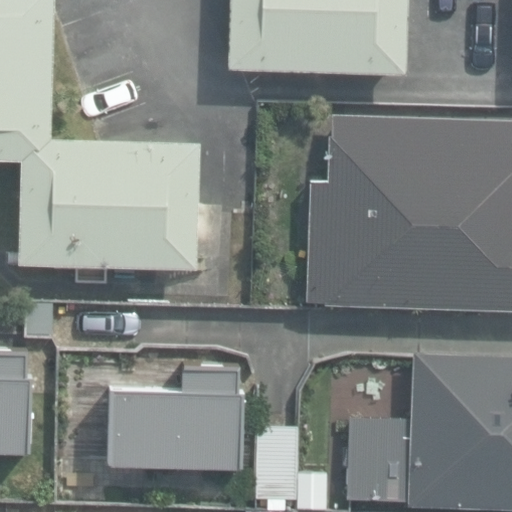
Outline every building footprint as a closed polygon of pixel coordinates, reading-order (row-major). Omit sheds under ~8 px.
[(18,260),(195,265),(199,140),(50,136),(54,0),(0,0),(0,156),(21,157),(18,260)] [(231,0),(229,65),(404,70),(406,0),(231,0)] [(325,302),(511,308),(511,118),(335,112),(334,136),(329,135),(327,178),(310,177),(306,298),(325,298),(325,302)] [(0,442),(27,443),(30,361),(22,361),(23,334),(0,334),(0,442)] [(179,373),(111,371),(109,455),(240,458),(243,376),(235,377),(236,350),(179,349),(179,373)] [(408,503),(511,506),(511,355),(413,352),(410,418),(302,415),(300,469),(265,468),(264,502),(301,503),(302,495),(408,499),(408,503)]
